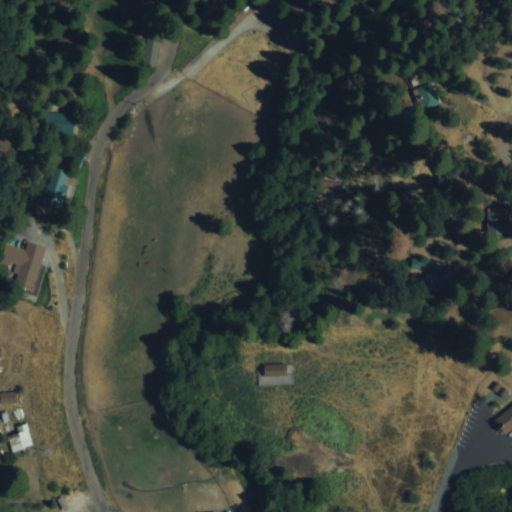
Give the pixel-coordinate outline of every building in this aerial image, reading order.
[(160,41),(148,39),(143,65),(155,67),(160,41)] [(42,114),(42,129),(75,129),(75,114),(42,114)] [(72,173),(51,170),(45,207),(67,210),(72,173)] [(487,213),(487,235),(511,235),(511,213),(487,213)] [(25,248),(1,243),(0,248),(0,263),(18,268),(13,288),(36,294),(46,247),(26,243),(25,248)] [(426,282),(446,282),(446,262),(413,262),(413,270),(426,270),(426,282)] [(262,365),(262,376),(285,375),(285,365),(262,365)] [(0,393),(0,404),(17,404),(17,393),(0,393)] [(511,404),(493,420),(505,435),(511,429),(511,404)] [(23,430),(7,437),(14,453),(30,445),(23,430)]
